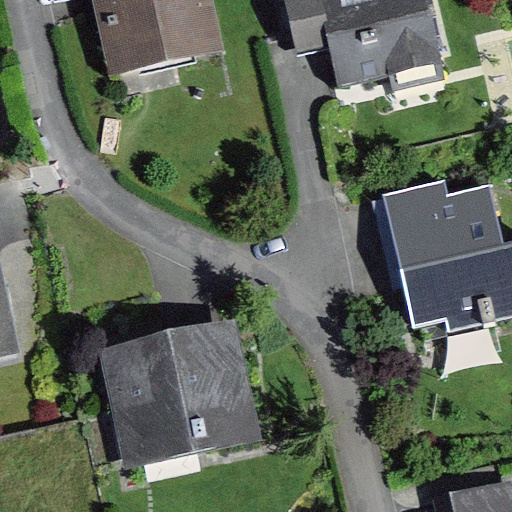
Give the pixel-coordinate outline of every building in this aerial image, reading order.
[(201,0),(96,0),(99,13),(105,12),(117,68),(212,46),(201,0)] [(440,63),(425,0),(283,0),(293,39),(325,32),(338,87),(440,63)] [(445,185),(386,198),(415,326),(447,319),(451,338),(496,328),(495,320),(511,315),(511,252),(501,255),(487,194),(449,202),(445,185)] [(0,355),(15,352),(0,290),(0,355)] [(228,336),(111,361),(132,457),(249,432),(228,336)] [(509,511),(504,488),(437,503),(439,511),(509,511)]
